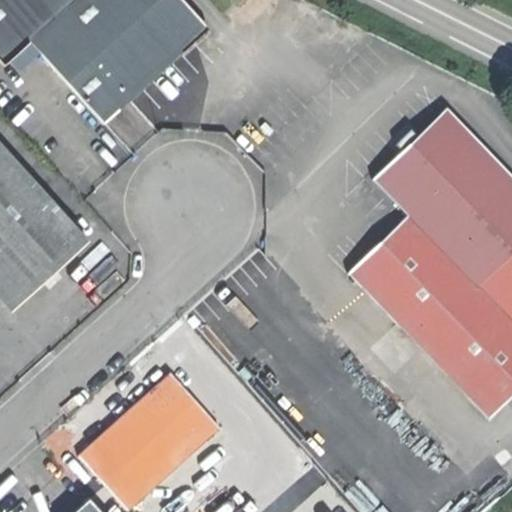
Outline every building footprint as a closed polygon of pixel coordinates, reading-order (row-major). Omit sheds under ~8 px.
[(0,0),(0,61),(25,40),(68,0),(0,0)] [(166,61),(203,26),(179,0),(68,0),(25,40),(100,122),(166,61)] [(484,419),(511,392),(511,183),(443,110),(411,140),(407,137),(397,145),(401,150),(370,180),(381,191),(404,214),(345,273),(484,419)] [(53,271),(85,242),(0,148),(0,298),(10,310),(42,281),(53,271)] [(59,194),(66,188),(52,172),(45,178),(59,194)] [(59,277),(53,271),(42,281),(48,288),(53,283),(59,277)] [(129,507),(222,429),(172,369),(79,447),(129,507)] [(94,511),(80,496),(62,511),(94,511)]
